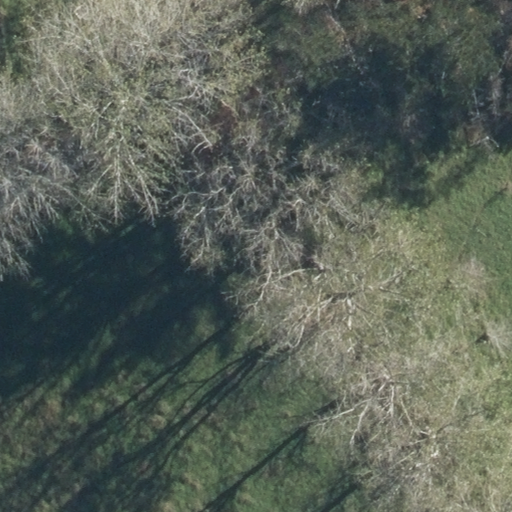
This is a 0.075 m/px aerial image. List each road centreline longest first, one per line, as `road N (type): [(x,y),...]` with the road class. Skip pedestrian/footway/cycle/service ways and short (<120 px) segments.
road 1 (track): [(488,511),(177,50)]
road 2 (track): [(217,0),(73,160),(0,198)]
